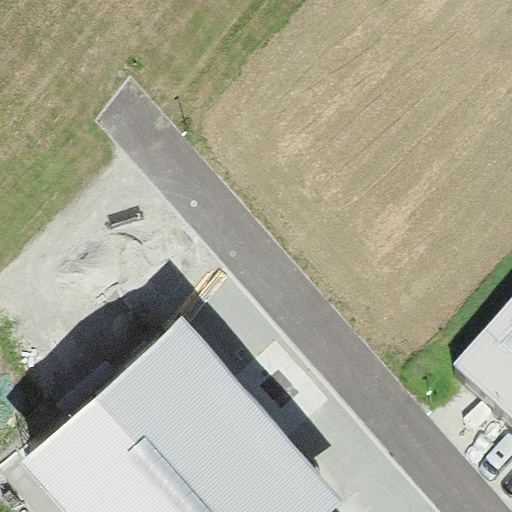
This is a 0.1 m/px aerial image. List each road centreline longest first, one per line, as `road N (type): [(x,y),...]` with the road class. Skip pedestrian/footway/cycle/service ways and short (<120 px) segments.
road 1 (residential): [(110,109),(285,291),(476,511)]
road 2 (track): [(0,286),(144,141)]
